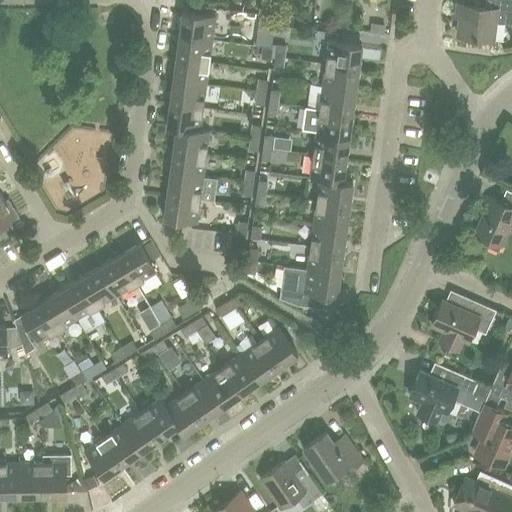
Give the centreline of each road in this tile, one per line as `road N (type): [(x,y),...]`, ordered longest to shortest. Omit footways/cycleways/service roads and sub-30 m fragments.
road 1 (residential): [(59,246),(111,216),(126,192),(146,40),(146,20),(130,2)]
road 2 (residential): [(370,287),(400,62),(425,44)]
road 3 (residential): [(154,511),(351,369)]
road 4 (residential): [(425,511),(351,369)]
road 5 (residential): [(427,267),(487,125)]
road 6 (residential): [(0,2),(130,2)]
road 7 (residential): [(351,369),(427,267)]
